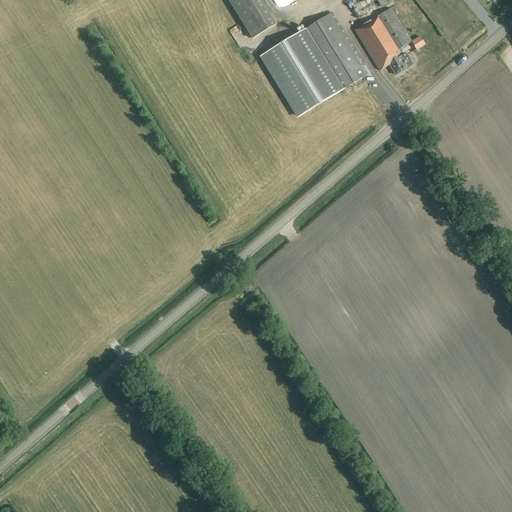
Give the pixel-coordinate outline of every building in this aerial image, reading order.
[(276,26),(260,0),(227,0),(252,40),(276,26)] [(395,76),(412,65),(405,54),(403,56),(400,50),(411,42),(390,9),(355,31),(379,71),(389,65),(395,76)] [(330,15),(262,56),(299,117),(367,76),(330,15)] [(282,31),(286,38),(298,31),(295,25),(282,31)] [(419,38),(411,44),(416,53),(425,47),(419,38)]
